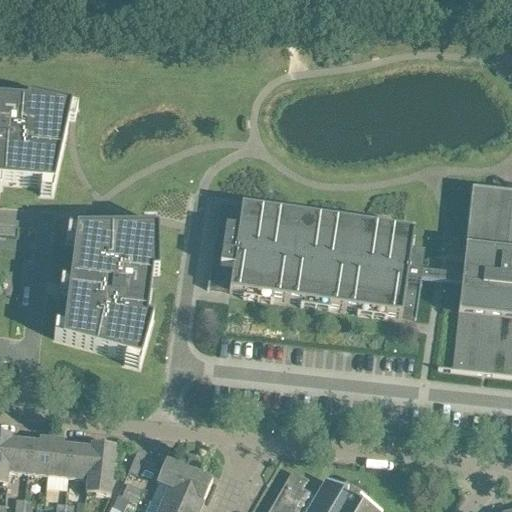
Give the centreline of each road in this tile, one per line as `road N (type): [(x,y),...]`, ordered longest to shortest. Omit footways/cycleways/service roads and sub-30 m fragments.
road 1 (residential): [(504,469),(250,441)]
road 2 (residential): [(250,441),(0,414)]
